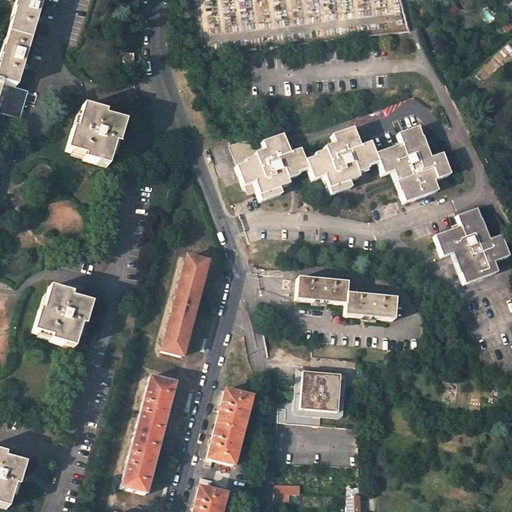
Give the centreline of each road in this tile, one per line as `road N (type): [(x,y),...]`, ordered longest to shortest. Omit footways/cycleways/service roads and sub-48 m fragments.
road 1 (unclassified): [(156,0),(158,53),(239,275)]
road 2 (unclassified): [(231,300),(175,511)]
road 3 (unclassified): [(268,389),(266,511)]
